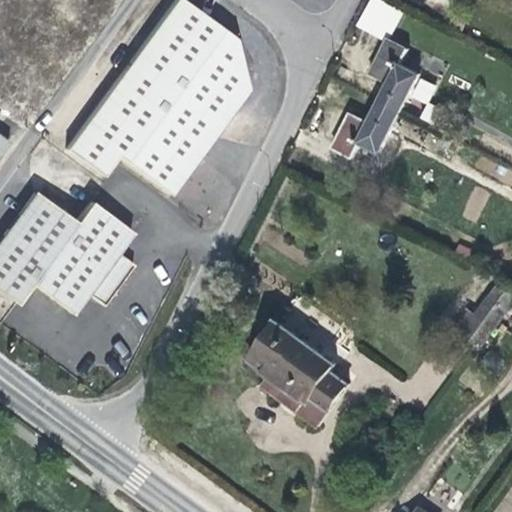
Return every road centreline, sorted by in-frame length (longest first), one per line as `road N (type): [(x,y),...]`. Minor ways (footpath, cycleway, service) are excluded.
road 1 (residential): [(98,445),(142,395),(317,48)]
road 2 (tertiary): [(0,373),(98,445)]
